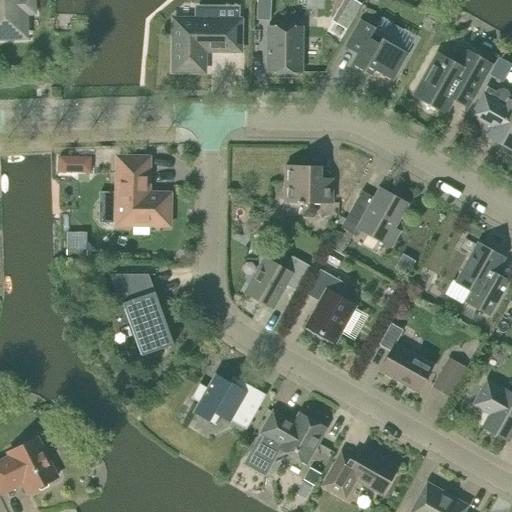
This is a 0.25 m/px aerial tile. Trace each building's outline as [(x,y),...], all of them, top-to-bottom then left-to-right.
[(0,0),(0,38),(17,38),(17,35),(23,34),(22,19),(26,19),(26,11),(28,11),(29,11),(30,10),(31,9),(32,8),(33,7),(33,5),(33,4),(33,2),(33,1),(32,0),(0,0)] [(256,0),(255,20),(270,21),(270,0),(256,0)] [(174,71),(203,71),(203,49),(239,50),(240,21),(239,21),(239,6),(193,5),(193,20),(175,20),(174,71)] [(362,20),(346,48),(358,54),(352,65),(364,72),(367,67),(391,80),(407,52),(372,33),(375,28),(362,20)] [(268,27),(268,72),(301,72),(302,27),(268,27)] [(459,66),(438,54),(414,96),(445,113),(453,98),(467,106),(490,64),(467,51),(459,66)] [(485,82),(495,87),(505,68),(496,63),(485,82)] [(485,137),(511,152),(511,100),(509,99),(510,97),(508,93),(500,89),(496,90),(494,91),(486,86),(469,116),(490,128),(485,137)] [(148,159),(118,158),(118,206),(115,206),(115,219),(117,219),(117,223),(121,223),(121,227),(133,227),(133,223),(149,224),(149,228),(162,228),(162,224),(168,224),(169,195),(147,195),(148,159)] [(285,166),(284,202),(298,202),(298,205),(303,205),(303,202),(332,203),(333,179),(321,178),(321,167),(285,166)] [(391,247),(400,231),(393,227),(407,203),(381,188),(375,198),(361,191),(341,228),(356,236),(359,230),(391,247)] [(87,231),(67,230),(67,258),(101,259),(101,251),(87,250),(87,231)] [(339,252),(346,238),(332,230),(324,244),(339,252)] [(479,243),(457,282),(470,290),(464,301),(490,315),(503,290),(489,283),(495,272),(503,257),(479,243)] [(336,268),(343,256),(330,248),(323,260),(336,268)] [(244,292),(273,308),(286,285),(297,291),(311,266),(294,257),(286,270),(264,257),(244,292)] [(320,302),(306,327),(334,343),(355,305),(338,296),(345,284),(320,270),(306,294),(320,302)] [(142,356),(174,345),(149,275),(155,275),(155,274),(109,274),(109,275),(113,275),(142,356)] [(412,280),(407,290),(418,295),(420,290),(417,283),(412,280)] [(394,346),(403,330),(391,323),(379,345),(390,351),(380,369),(419,391),(432,367),(394,346)] [(448,358),(443,367),(433,386),(450,396),(466,368),(448,358)] [(246,430),(266,395),(232,376),(229,382),(215,374),(207,388),(200,384),(201,384),(200,383),(191,399),(192,399),(199,403),(193,413),(216,426),(216,424),(215,424),(220,415),(246,430)] [(483,427),(508,441),(511,433),(511,394),(486,379),(471,406),(489,416),(483,427)] [(306,464),(326,428),(299,413),(294,423),(273,411),(260,433),(249,454),(271,466),(280,449),(306,464)] [(0,461),(0,490),(1,493),(23,482),(28,492),(57,477),(36,438),(8,452),(10,457),(0,461)] [(322,486),(345,499),(356,479),(382,494),(397,468),(362,448),(356,459),(350,469),(336,462),(322,486)] [(342,451),(336,462),(350,469),(356,459),(342,451)] [(309,468),(302,480),(315,487),(322,475),(309,468)] [(428,485),(412,511),(461,511),(465,506),(428,485)]
